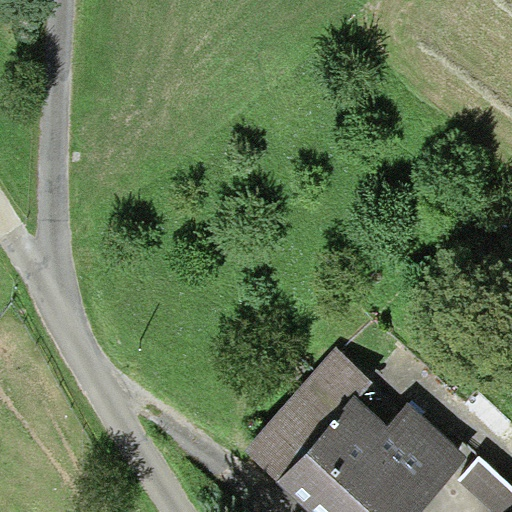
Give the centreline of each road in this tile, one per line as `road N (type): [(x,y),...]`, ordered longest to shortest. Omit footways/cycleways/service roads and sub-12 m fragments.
road 1 (track): [(172,511),(0,229)]
road 2 (track): [(41,297),(57,0)]
road 3 (track): [(98,387),(205,450),(275,511)]
